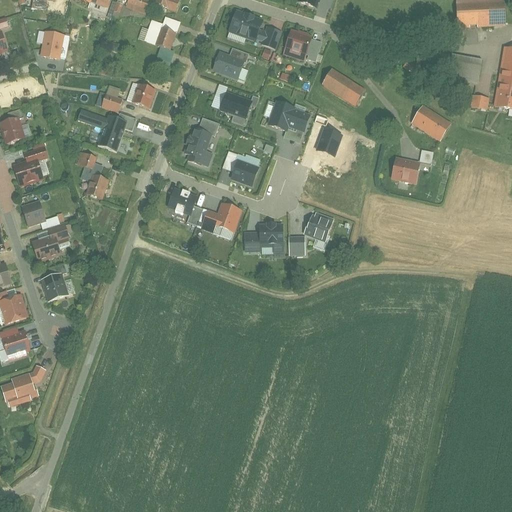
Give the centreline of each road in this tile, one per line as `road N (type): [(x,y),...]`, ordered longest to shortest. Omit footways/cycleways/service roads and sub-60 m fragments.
road 1 (track): [(131,235),(288,287),(353,260),(472,270)]
road 2 (residential): [(154,168),(50,468)]
road 3 (residential): [(214,0),(154,168)]
road 4 (residential): [(0,171),(40,317),(60,325)]
road 5 (residential): [(154,168),(257,206),(277,199),(286,175)]
